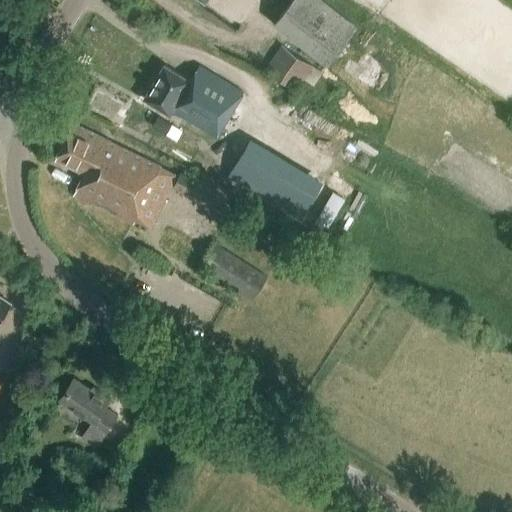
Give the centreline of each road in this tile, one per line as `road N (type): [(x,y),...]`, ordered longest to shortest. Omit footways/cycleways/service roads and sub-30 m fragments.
road 1 (tertiary): [(401,511),(58,281),(18,209),(20,131)]
road 2 (tertiary): [(20,131),(76,0)]
